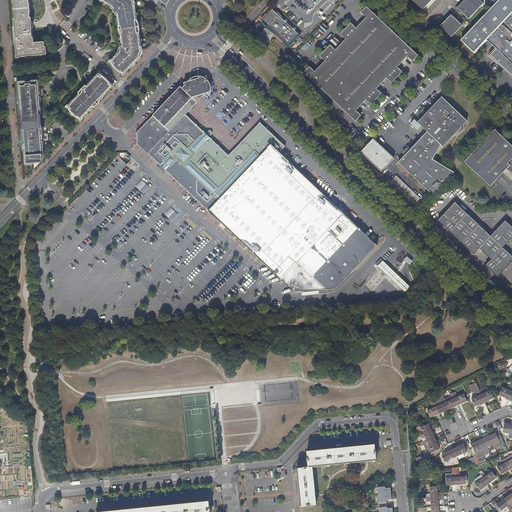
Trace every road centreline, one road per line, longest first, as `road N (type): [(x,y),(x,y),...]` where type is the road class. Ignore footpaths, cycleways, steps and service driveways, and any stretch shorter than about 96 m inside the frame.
road 1 (secondary): [(243,67),(511,321)]
road 2 (residential): [(403,511),(394,425),(384,418),(316,425),(282,460),(225,473)]
road 3 (residential): [(162,49),(0,222)]
road 4 (residential): [(225,473),(52,489),(42,511)]
road 5 (unclassified): [(383,0),(511,115)]
road 6 (unknown): [(302,122),(286,79),(241,39),(225,47)]
